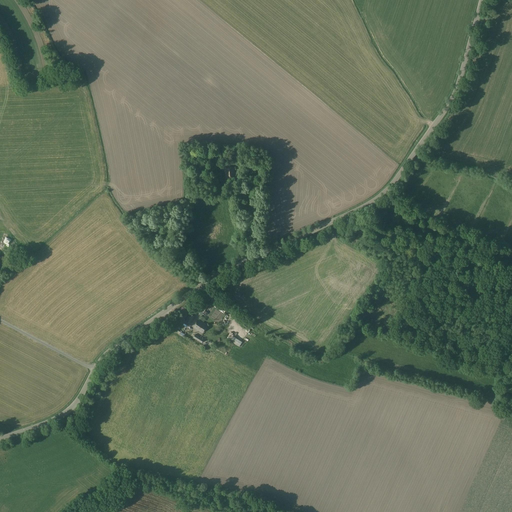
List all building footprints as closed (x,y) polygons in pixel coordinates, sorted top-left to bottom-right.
[(215,156),(219,166),(225,163),(221,154),(215,156)] [(235,177),(234,167),(225,168),(226,178),(235,177)] [(195,316),(190,313),(185,321),(190,324),(195,316)] [(194,327),(203,333),(207,326),(198,320),(194,327)] [(151,336),(154,341),(164,334),(161,330),(151,336)] [(204,340),(195,334),(193,337),(201,343),(204,340)] [(242,343),(235,338),(232,342),(239,347),(242,343)]
